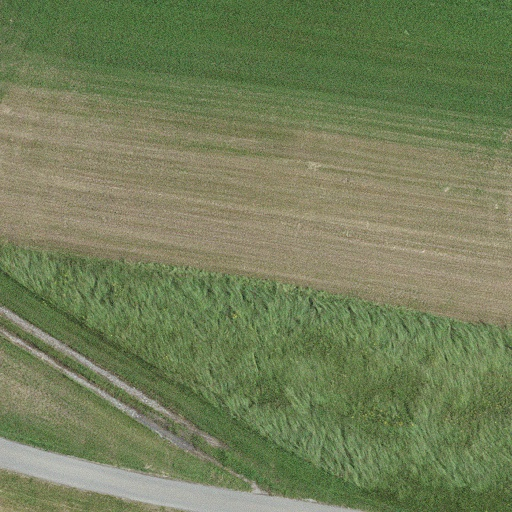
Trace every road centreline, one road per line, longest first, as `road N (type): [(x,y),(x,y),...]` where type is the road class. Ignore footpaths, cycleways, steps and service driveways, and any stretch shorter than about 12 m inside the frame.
road 1 (track): [(0,313),(309,511)]
road 2 (unclassified): [(289,511),(102,479),(0,450)]
